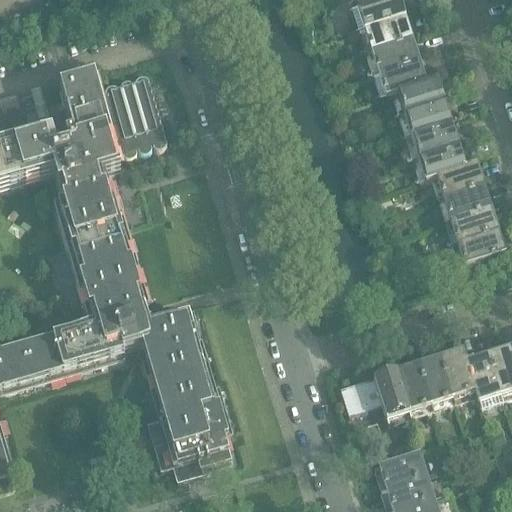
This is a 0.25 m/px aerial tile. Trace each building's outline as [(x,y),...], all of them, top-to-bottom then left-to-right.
[(396,1),(356,14),(353,15),(360,38),(364,37),(404,24),(396,1)] [(404,24),(364,37),(371,59),(411,46),(404,24)] [(411,46),(371,59),(378,81),(418,68),(411,46)] [(396,99),(425,90),(418,68),(378,81),(385,104),(396,100),(396,99)] [(208,380),(204,366),(205,366),(205,365),(204,365),(200,351),(201,351),(200,350),(196,336),(196,335),(195,335),(191,321),(192,321),(192,320),(191,320),(149,332),(145,318),(147,318),(147,316),(145,316),(141,302),(143,302),(142,301),(140,301),(136,287),(138,287),(138,286),(136,286),(132,272),(134,272),(134,271),(132,271),(128,257),(130,257),(129,256),(127,256),(123,242),(125,242),(125,241),(123,241),(119,228),(121,227),(121,226),(119,226),(115,213),(117,212),(116,211),(114,211),(110,198),(112,197),(112,195),(111,195),(107,182),(119,178),(119,177),(117,177),(113,164),(123,161),(123,162),(127,164),(131,164),(134,162),(136,158),(136,156),(137,156),(138,158),(142,159),(146,159),(149,157),(151,154),(151,152),(152,151),(153,153),(157,155),(161,155),(164,153),(166,149),(164,142),(164,140),(163,138),(161,134),(162,132),(160,130),(159,127),(160,125),(158,123),(157,119),(158,117),(156,115),(155,112),(156,110),(154,108),(153,104),(153,102),(152,100),(151,97),(151,95),(149,93),(148,88),(148,85),(144,84),(140,84),(136,86),(134,89),(135,91),(133,92),(133,90),(129,88),(125,88),(121,90),(119,94),(120,96),(118,96),(117,94),(114,93),(110,93),(106,95),(104,98),(105,100),(94,103),(90,89),(93,88),(93,87),(92,87),(59,96),(72,142),(66,144),(65,143),(52,147),(53,148),(46,150),(45,146),(0,159),(0,190),(7,189),(9,194),(10,193),(24,189),(25,189),(24,184),(37,180),(39,185),(40,185),(40,184),(54,180),(54,181),(54,180),(63,210),(62,210),(62,211),(55,213),(54,213),(54,214),(55,214),(90,336),(0,362),(0,499),(13,496),(6,473),(11,471),(11,470),(10,470),(0,436),(0,399),(123,364),(123,365),(124,365),(124,364),(124,363),(122,357),(142,351),(142,352),(143,352),(147,365),(143,366),(142,367),(142,368),(143,368),(160,426),(148,430),(147,430),(148,431),(161,475),(160,475),(161,476),(162,476),(174,473),(178,486),(177,487),(177,488),(178,487),(178,488),(230,473),(230,472),(231,472),(231,471),(230,471),(226,457),(227,457),(227,456),(226,456),(222,443),(230,440),(231,440),(231,439),(230,439),(226,425),(227,425),(227,424),(226,424),(222,410),(223,410),(222,409),(221,409),(217,395),(218,395),(218,394),(217,394),(213,395),(209,381),(209,380),(208,380)] [(425,90),(396,99),(396,100),(403,121),(443,109),(436,86),(425,90)] [(39,129),(36,117),(26,120),(21,103),(0,108),(0,144),(32,135),(30,131),(39,129)] [(443,109),(403,121),(410,143),(450,131),(443,109)] [(450,131),(410,143),(418,166),(458,153),(450,131)] [(458,153),(418,166),(425,188),(436,185),(436,184),(465,175),(465,174),(458,153)] [(476,171),(465,174),(465,175),(436,184),(436,185),(443,206),(483,193),(476,171)] [(483,193),(443,206),(450,228),(490,215),(483,193)] [(490,215),(450,228),(457,250),(497,237),(490,215)] [(497,237),(457,250),(465,273),(505,260),(497,237)] [(511,361),(510,355),(488,362),(501,402),(511,398),(511,361)] [(462,357),(440,365),(453,405),(474,398),(475,398),(466,369),(462,357)] [(475,398),(474,398),(478,409),(501,402),(488,362),(466,369),(475,398)] [(440,365),(418,372),(430,412),(453,405),(440,365)] [(418,372),(395,379),(408,419),(430,412),(418,372)] [(372,384),(339,395),(348,422),(381,412),(386,426),(408,419),(395,379),(373,386),(372,384)] [(418,462),(378,475),(386,497),(426,484),(418,462)] [(426,484),(386,497),(390,511),(415,511),(433,507),(426,484)]
